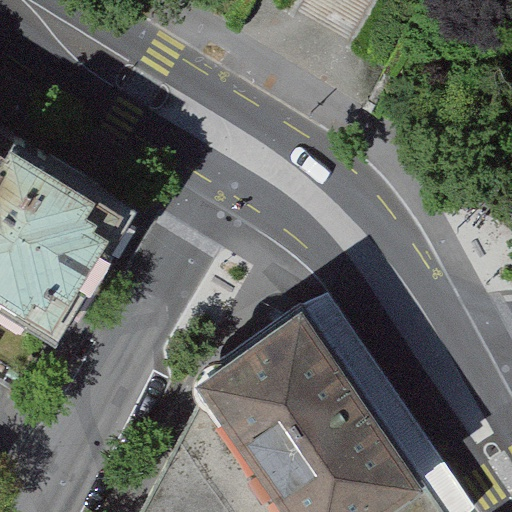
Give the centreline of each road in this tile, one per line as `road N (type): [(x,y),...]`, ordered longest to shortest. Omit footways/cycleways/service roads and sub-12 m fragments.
road 1 (residential): [(257,152),(45,511)]
road 2 (secondary): [(7,0),(257,152)]
road 3 (secondary): [(257,152),(344,222),(428,345)]
road 4 (secondary): [(428,345),(511,479)]
